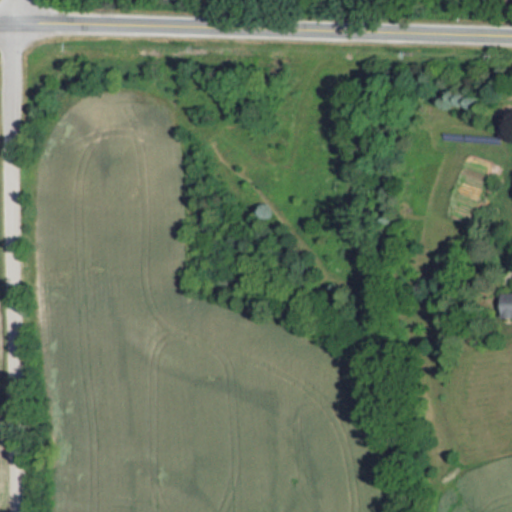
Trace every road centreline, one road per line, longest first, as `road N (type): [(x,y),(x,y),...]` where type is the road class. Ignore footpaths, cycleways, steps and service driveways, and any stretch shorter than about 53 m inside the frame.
road 1 (tertiary): [(511,43),(0,31)]
road 2 (residential): [(23,0),(24,511)]
